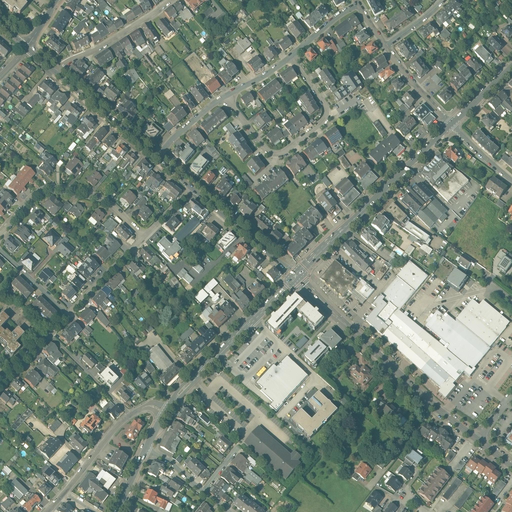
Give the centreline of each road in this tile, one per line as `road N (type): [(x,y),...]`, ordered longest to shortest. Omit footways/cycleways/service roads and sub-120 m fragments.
road 1 (tertiary): [(477,436),(294,275)]
road 2 (residential): [(291,56),(333,114),(272,159),(226,97)]
road 3 (secondary): [(451,124),(294,275)]
road 4 (secondary): [(169,405),(294,275)]
road 5 (residential): [(143,237),(107,204),(58,188),(41,191),(0,232)]
road 6 (residential): [(167,0),(65,59),(57,73)]
road 7 (tertiary): [(294,275),(193,188)]
road 8 (residential): [(129,413),(45,511)]
road 9 (tertiary): [(154,156),(57,73)]
